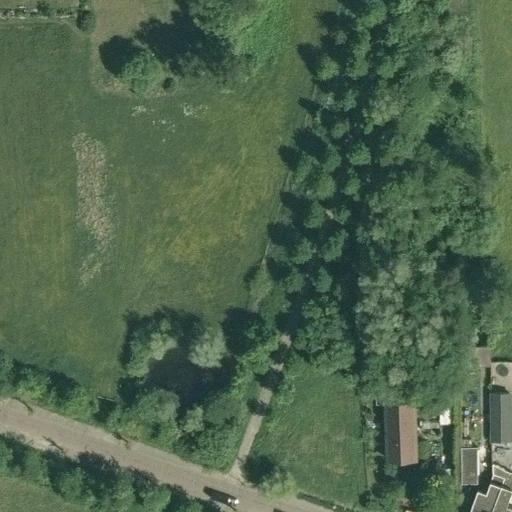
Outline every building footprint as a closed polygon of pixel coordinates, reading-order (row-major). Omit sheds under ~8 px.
[(485,364),(484,345),(458,347),(460,366),(485,364)] [(434,385),(419,386),(421,405),(436,404),(434,385)] [(489,439),(511,439),(511,394),(488,394),(489,439)] [(414,402),(386,403),(388,459),(416,458),(414,402)] [(460,446),(461,482),(477,481),(477,446),(472,446),(460,446)] [(498,488),(489,511),(511,511),(511,492),(509,492),(511,483),(511,475),(510,475),(511,472),(504,469),(491,463),(492,474),(502,477),(498,488)] [(472,501),(468,511),(489,511),(498,488),(502,477),(492,474),(488,484),(485,492),(476,489),(472,501)]
